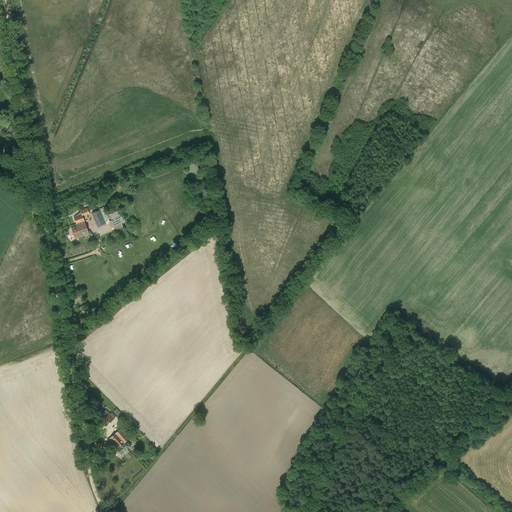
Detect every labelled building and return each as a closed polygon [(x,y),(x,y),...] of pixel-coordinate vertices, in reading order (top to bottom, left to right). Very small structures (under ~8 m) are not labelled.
[(125,204),(122,206),(130,213),(132,211),(125,204)] [(74,217),(76,224),(77,226),(71,228),(75,238),(88,233),(84,221),(83,217),(89,214),(87,208),(80,211),(81,212),(74,217)] [(104,208),(91,214),(97,227),(106,223),(105,221),(109,219),(104,208)] [(111,228),(112,228),(113,230),(119,228),(118,227),(119,227),(119,228),(122,226),(121,223),(125,222),(122,215),(120,217),(118,213),(115,215),(114,213),(109,215),(111,220),(108,222),(111,228)] [(106,410),(98,418),(106,426),(114,419),(106,410)] [(130,437),(122,427),(108,440),(113,445),(112,445),(120,454),(131,445),(126,440),(130,437)] [(95,440),(95,449),(100,449),(100,447),(107,446),(107,442),(100,442),(100,440),(95,440)]
